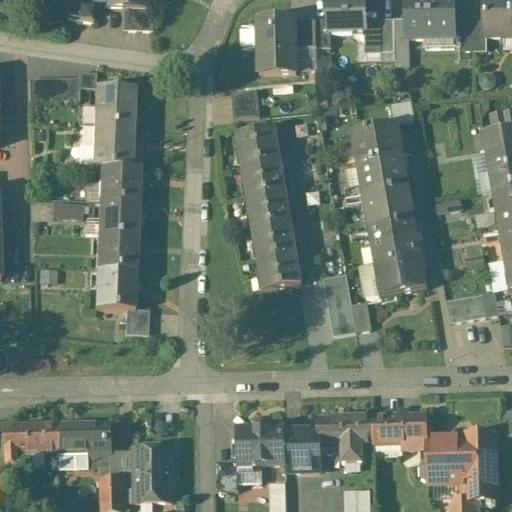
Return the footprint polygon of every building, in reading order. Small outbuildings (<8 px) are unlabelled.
[(90,0),(68,0),(67,21),(89,23),(90,0)] [(106,0),(106,11),(122,12),(144,12),(144,0),(106,0)] [(511,0),(487,0),(484,0),(484,21),(485,42),(486,42),(503,42),(503,37),(511,36),(511,0)] [(364,1),(327,3),(328,23),(329,36),(330,36),(364,35),(365,35),(365,24),(364,1)] [(453,1),(406,1),(406,23),(407,43),(408,43),(426,43),(426,37),(453,36),(453,42),(454,42),(453,1)] [(144,12),(122,12),(122,34),(151,35),(152,12),(144,12)] [(472,21),(459,21),(460,55),(473,55),(472,21)] [(484,21),(472,21),(473,55),(486,55),(486,42),(485,42),(484,21)] [(376,24),(376,22),(372,22),(372,24),(365,24),(365,35),(364,35),(364,48),(380,48),(379,24),(376,24)] [(295,23),(258,24),(259,78),(296,77),(295,52),(295,24),(295,23)] [(316,52),(316,23),(295,24),(295,52),(316,52)] [(328,23),(316,23),(316,52),(330,52),(330,36),(329,36),(328,23)] [(394,57),(393,23),(379,24),(380,48),(380,57),(394,57)] [(406,23),(393,23),(394,57),(409,56),(408,43),(407,43),(406,23)] [(453,36),(426,37),(426,43),(426,51),(453,50),(454,42),(453,42),(453,36)] [(409,56),(394,57),(395,71),(409,70),(409,56)] [(53,105),(53,82),(41,83),(41,106),(53,105)] [(65,82),(53,82),(53,105),(65,105),(65,82)] [(78,82),(65,82),(65,105),(78,105),(78,82)] [(41,106),(41,83),(28,83),(28,106),(41,106)] [(134,93),(94,91),(93,131),(133,132),(134,93)] [(257,94),(231,97),(233,123),(259,121),(257,94)] [(511,116),(491,120),(493,135),(511,132),(511,116)] [(398,127),(350,136),(356,167),(403,159),(398,127)] [(133,132),(93,131),(92,156),(98,156),(97,169),(91,169),(91,171),(99,171),(131,172),(133,132)] [(274,131),(235,138),(240,170),(280,163),(274,131)] [(511,132),(493,135),(482,137),(486,157),(511,152),(511,132)] [(511,152),(486,157),(485,157),(492,197),(511,193),(511,152)] [(403,159),(356,167),(361,197),(409,189),(403,159)] [(280,163),(240,170),(246,201),(285,194),(280,163)] [(131,172),(99,171),(98,206),(138,207),(139,173),(131,172)] [(409,189),(361,197),(367,233),(415,225),(409,189)] [(511,193),(492,197),(499,236),(511,233),(511,193)] [(285,194),(246,201),(251,232),(290,225),(285,194)] [(138,207),(98,206),(97,240),(137,241),(138,207)] [(290,225),(251,232),(256,263),(296,257),(290,225)] [(415,225),(367,233),(374,268),(421,260),(415,225)] [(511,233),(499,236),(503,265),(511,263),(511,233)] [(137,241),(97,240),(95,274),(135,275),(137,241)] [(296,257),(256,263),(259,281),(262,281),(264,295),(301,288),(296,257)] [(421,260),(374,268),(379,301),(427,293),(421,260)] [(511,263),(503,265),(508,294),(511,293),(511,263)] [(135,275),(95,274),(94,313),(125,314),(134,315),(134,314),(135,275)] [(346,279),(323,283),(333,340),(356,336),(351,309),(346,279)] [(495,296),(482,299),(486,321),(499,319),(495,296)] [(482,299),(470,301),(474,323),(486,321),(482,299)] [(470,301),(458,303),(462,325),(474,323),(470,301)] [(458,303),(446,305),(449,327),(462,325),(458,303)] [(367,307),(351,309),(356,336),(371,334),(367,307)] [(148,314),(134,314),(134,315),(125,314),(124,326),(147,327),(148,314)] [(147,327),(124,326),(124,339),(147,340),(147,327)] [(426,418),(372,419),(373,449),(402,448),(427,447),(426,442),(426,418)] [(372,419),(319,421),(319,434),(284,434),(285,470),(286,476),(320,475),(319,458),(341,457),(342,467),(361,466),(361,449),(373,449),(372,419)] [(109,425),(55,427),(56,457),(87,456),(88,463),(110,463),(110,455),(109,425)] [(55,427),(0,428),(1,459),(25,458),(25,470),(42,469),(41,457),(55,457),(56,457),(55,427)] [(284,434),(236,435),(237,468),(237,472),(238,472),(285,470),(284,434)] [(497,438),(460,439),(460,441),(426,442),(427,447),(402,448),(402,454),(427,453),(427,465),(420,469),(421,481),(428,485),(428,489),(461,488),(462,504),(455,504),(450,511),(478,511),(478,505),(498,504),(497,438)] [(171,453),(134,453),(134,455),(134,480),(122,480),(123,507),(135,507),(172,506),(171,453)] [(134,455),(110,455),(110,463),(88,463),(88,470),(100,470),(100,481),(122,480),(134,480),(134,455)] [(88,463),(87,456),(56,457),(55,457),(55,459),(56,471),(57,471),(88,471),(88,463)] [(237,468),(214,468),(214,479),(215,494),(215,496),(238,496),(238,472),(237,472),(237,468)] [(122,480),(100,481),(101,511),(123,511),(123,507),(122,480)] [(362,495),(363,508),(345,508),(344,511),(369,511),(369,495),(362,495)]
